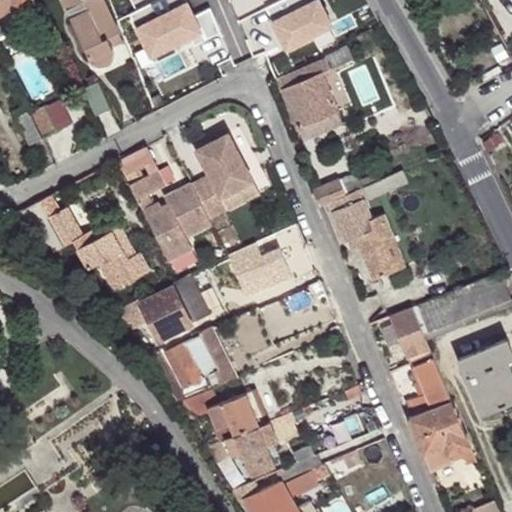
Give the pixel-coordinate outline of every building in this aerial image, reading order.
[(0,0),(0,13),(11,7),(12,9),(31,0),(0,0)] [(62,0),(90,57),(92,60),(95,62),(98,63),(100,64),(103,64),(105,64),(108,63),(111,61),(113,59),(113,57),(114,55),(114,51),(113,49),(113,46),(108,36),(119,31),(104,0),(62,0)] [(290,54),(327,35),(315,12),(278,32),(290,54)] [(278,78),(299,126),(338,109),(324,76),(322,73),(331,69),(330,68),(354,58),(349,46),(326,56),(326,57),(278,78)] [(42,138),(25,105),(12,112),(28,145),(42,138)] [(45,105),(31,112),(43,137),(57,130),(45,105)] [(338,109),(299,126),(304,139),(344,123),(338,109)] [(192,183),(211,218),(229,210),(223,196),(254,180),(230,132),(197,149),(210,174),(192,183)] [(158,169),(131,184),(170,259),(193,247),(187,236),(213,223),(211,218),(192,183),(166,196),(169,204),(163,207),(161,202),(155,205),(149,194),(166,185),(158,169)] [(385,177),(365,186),(369,197),(409,179),(404,169),(385,177)] [(339,178),(346,194),(355,190),(348,174),(339,178)] [(315,188),(322,204),(330,201),(346,194),(339,178),(315,188)] [(229,210),(261,193),(254,180),(223,196),(229,210)] [(355,190),(346,194),(330,201),(345,240),(356,236),(373,278),(394,270),(382,241),(392,237),(382,213),(370,217),(358,189),(355,190)] [(60,210),(50,193),(12,213),(44,242),(48,240),(60,248),(74,240),(89,268),(99,262),(115,289),(150,269),(139,250),(136,252),(128,257),(111,229),(99,236),(94,239),(89,230),(82,234),(66,206),(60,210)] [(120,225),(111,229),(128,257),(136,252),(120,225)] [(94,227),(89,230),(94,239),(99,236),(94,227)] [(382,241),(394,270),(404,266),(392,237),(382,241)] [(413,307),(426,337),(511,302),(511,296),(501,270),(413,307)] [(141,302),(159,339),(192,322),(174,286),(141,302)] [(126,305),(119,310),(130,325),(138,319),(140,317),(126,305)] [(392,315),(391,315),(409,356),(430,348),(426,337),(413,307),(392,315)] [(130,325),(140,336),(147,330),(138,319),(130,325)] [(194,337),(166,352),(183,387),(214,371),(219,382),(238,374),(213,325),(200,331),(201,333),(194,337)] [(511,356),(511,348),(507,337),(458,358),(481,414),(504,404),(511,400),(511,368),(508,359),(511,356)] [(174,380),(159,351),(149,357),(167,385),(174,380)] [(416,368),(426,392),(420,395),(411,398),(417,412),(451,398),(434,356),(414,364),(416,368)] [(426,392),(416,368),(413,368),(418,381),(415,382),(420,395),(426,392)] [(183,397),(174,380),(167,385),(176,401),(183,397)] [(217,403),(211,388),(182,401),(192,420),(210,412),(221,439),(225,438),(235,433),(267,421),(253,388),(217,403)] [(411,398),(406,401),(411,415),(417,412),(411,398)] [(417,412),(411,415),(409,416),(431,468),(464,454),(467,462),(476,458),(471,445),(472,444),(467,432),(466,432),(451,398),(417,412)] [(267,421),(235,433),(241,447),(253,474),(275,464),(266,446),(279,440),(270,420),(267,421)] [(241,447),(235,433),(225,438),(230,452),(241,447)] [(355,449),(343,453),(349,466),(361,461),(355,449)] [(282,479),(283,480),(311,468),(321,464),(317,453),(278,470),(282,479)] [(323,476),(329,473),(324,462),(321,464),(311,468),(311,469),(316,479),(323,476)] [(476,467),(463,472),(467,482),(480,476),(476,467)] [(311,469),(286,482),(292,497),(319,484),(316,479),(311,469)] [(255,479),(233,487),(239,500),(245,497),(253,511),(300,511),(283,480),(282,479),(260,489),(255,479)] [(499,511),(494,500),(472,509),(473,511),(499,511)]
